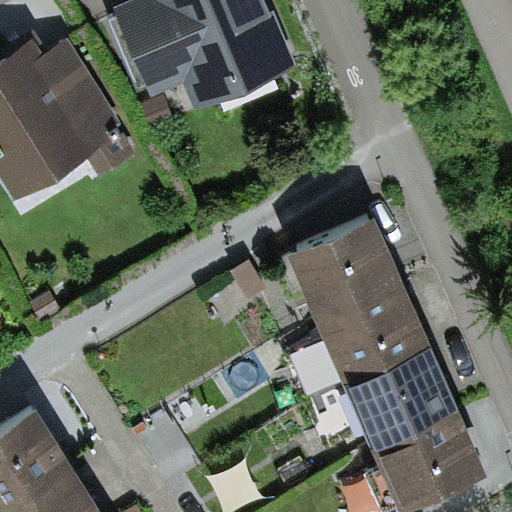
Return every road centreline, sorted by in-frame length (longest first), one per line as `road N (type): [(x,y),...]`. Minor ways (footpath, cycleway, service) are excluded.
road 1 (residential): [(394,134),(0,377)]
road 2 (residential): [(511,421),(394,134)]
road 3 (residential): [(394,134),(334,0)]
